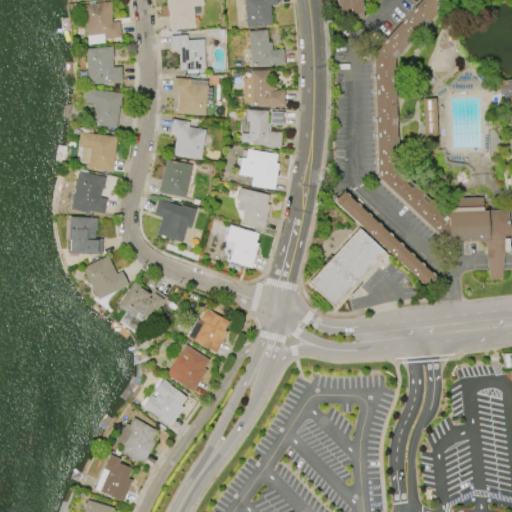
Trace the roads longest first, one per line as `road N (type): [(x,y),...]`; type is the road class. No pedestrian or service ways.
road 1 (residential): [(140,0),(147,88),(128,210),(135,244),(170,269),(276,308)]
road 2 (tertiary): [(298,213),(313,88),(307,0)]
road 3 (tertiary): [(263,356),(169,511)]
road 4 (tertiary): [(511,309),(355,327)]
road 5 (tertiary): [(361,349),(511,332)]
road 6 (tertiary): [(257,391),(293,351),(361,349)]
